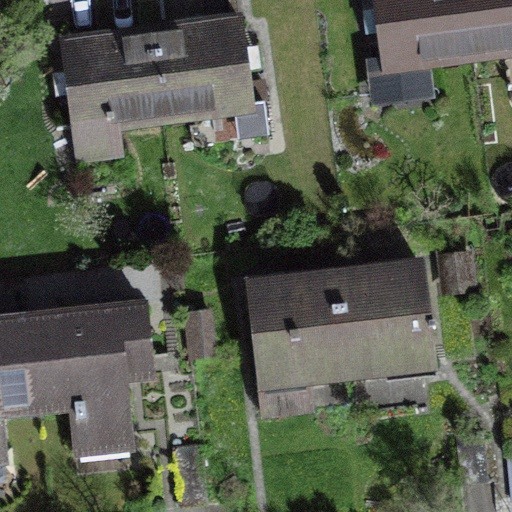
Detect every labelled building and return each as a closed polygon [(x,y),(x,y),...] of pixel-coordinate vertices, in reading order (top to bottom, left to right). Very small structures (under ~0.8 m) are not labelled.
[(425,57),(470,51),(462,0),(369,0),(383,106),(431,100),(425,57)] [(511,0),(462,0),(470,51),(511,45),(511,0)] [(241,22),(145,33),(155,118),(252,107),(241,22)] [(155,118),(145,33),(61,44),(72,129),(155,118)] [(473,260),(448,260),(448,287),(473,287),(473,260)] [(414,262),(332,275),(347,373),(429,361),(414,262)] [(266,386),(347,373),(332,275),(250,288),(266,386)] [(209,303),(179,303),(179,355),(209,355),(209,303)] [(125,434),(116,365),(147,362),(140,308),(26,322),(37,406),(70,402),(75,440),(125,434)] [(26,322),(0,324),(0,447),(6,447),(2,411),(37,406),(26,322)] [(480,425),(450,425),(450,482),(481,482),(480,425)] [(200,443),(172,447),(179,507),(207,503),(200,443)]
